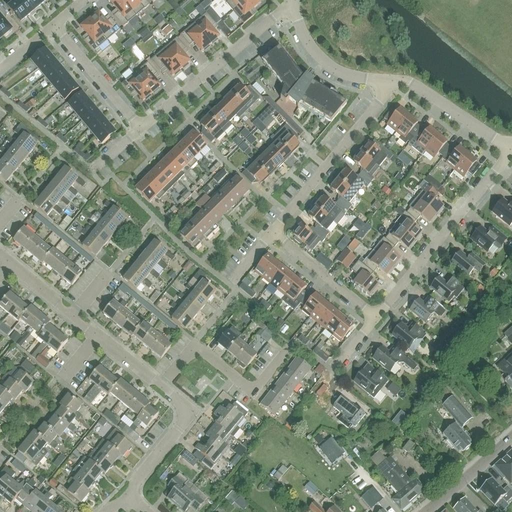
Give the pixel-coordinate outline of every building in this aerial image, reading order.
[(34,10),(25,0),(17,0),(15,2),(27,16),(34,10)] [(41,5),(37,0),(25,0),(34,10),(41,5)] [(123,27),(136,16),(122,0),(112,0),(113,2),(111,3),(118,12),(114,16),(123,27)] [(122,0),(136,16),(149,5),(145,0),(122,0)] [(187,9),(193,3),(190,0),(187,0),(183,5),(187,9)] [(201,0),(197,4),(202,10),(207,6),(202,0),(201,0)] [(222,0),(233,12),(247,0),(222,0)] [(247,0),(233,12),(244,25),(255,15),(251,11),(260,3),(258,1),(260,0),(259,0),(247,0)] [(27,16),(15,2),(8,8),(20,22),(27,16)] [(0,34),(2,37),(11,30),(2,19),(6,15),(0,7),(0,34)] [(161,10),(155,16),(161,22),(167,16),(161,10)] [(90,21),(107,41),(120,30),(111,19),(106,23),(99,14),(97,15),(95,14),(91,18),(92,19),(90,21)] [(193,25),(210,45),(212,43),(213,44),(218,40),(217,39),(219,37),(211,28),(216,25),(206,14),(193,25)] [(168,31),(176,27),(172,20),(164,24),(168,31)] [(94,52),(107,41),(90,21),(88,22),(87,21),(82,25),(83,26),(81,28),(89,37),(84,41),(94,52)] [(137,28),(142,32),(147,24),(142,21),(137,28)] [(208,46),(210,45),(193,25),(180,36),(189,47),(194,43),(202,52),(204,50),(205,51),(209,47),(208,46)] [(164,49),(181,69),(182,68),(184,69),(188,65),(187,64),(189,62),(182,53),(186,49),(177,38),(164,49)] [(304,80),(279,48),(263,61),(284,88),(280,99),(286,103),(289,99),(298,107),(297,108),(298,108),(300,104),(331,123),(347,104),(312,83),(309,88),(303,83),(302,83),(307,78),(306,77),(304,80)] [(179,71),(181,69),(164,49),(151,60),(160,71),(165,67),(172,76),(174,75),(175,76),(180,72),(179,71)] [(52,58),(45,50),(31,61),(38,69),(52,58)] [(38,69),(45,77),(58,66),(52,58),(38,69)] [(135,74),(151,94),(153,93),(154,94),(159,90),(158,88),(160,87),(152,78),(157,74),(148,63),(135,74)] [(65,74),(58,66),(45,77),(51,85),(65,74)] [(51,85),(58,93),(72,81),(65,74),(51,85)] [(150,95),(151,94),(135,74),(121,85),(131,96),(135,92),(143,101),(145,99),(146,101),(151,97),(150,95)] [(268,74),(260,79),(265,86),(273,81),(268,74)] [(78,90),(72,81),(58,93),(65,101),(78,90)] [(271,87),(276,93),(282,88),(277,81),(271,87)] [(240,87),(232,95),(244,107),(245,107),(247,110),(259,98),(248,87),(244,91),(240,87)] [(34,93),(27,100),(33,107),(41,101),(34,93)] [(82,93),(68,105),(75,113),(89,102),(82,93)] [(244,107),(232,95),(224,102),(237,115),(236,115),(239,118),(247,110),(245,107),(244,107)] [(263,98),(272,108),(300,136),(304,133),(269,98),(263,98)] [(95,109),(89,102),(75,113),(82,121),(95,109)] [(237,115),(224,102),(217,110),(229,123),(236,115),(237,115)] [(95,109),(82,121),(88,129),(102,117),(95,109)] [(409,116),(401,110),(401,111),(400,110),(397,113),(392,109),(384,119),(389,123),(387,125),(396,132),(409,116)] [(217,110),(209,118),(221,130),(224,133),(232,126),(229,123),(217,110)] [(53,122),(57,115),(51,111),(46,118),(53,122)] [(408,145),(421,129),(417,125),(417,124),(416,123),(417,122),(409,116),(396,132),(402,137),(400,140),(403,142),(406,145),(407,144),(408,145)] [(108,125),(102,117),(88,129),(95,137),(108,125)] [(209,118),(201,125),(205,130),(201,134),(211,144),(215,140),(216,141),(224,133),(221,130),(209,118)] [(253,125),(257,129),(261,125),(257,120),(253,125)] [(21,123),(13,132),(21,138),(16,144),(15,145),(28,155),(36,146),(34,145),(39,139),(21,123)] [(108,125),(95,137),(102,145),(115,133),(108,125)] [(266,129),(261,125),(257,129),(261,133),(266,129)] [(286,134),(278,142),(291,154),(299,146),(295,142),(299,138),(289,128),(285,132),(286,134)] [(425,151),(439,135),(431,129),(430,130),(429,129),(426,133),(421,129),(408,145),(422,156),(425,151)] [(245,139),(249,135),(245,130),(241,134),(245,139)] [(187,139),(200,153),(206,147),(193,133),(187,139)] [(443,157),(451,148),(446,144),(446,143),(445,142),(446,141),(439,135),(425,151),(434,158),(438,154),(443,157)] [(251,137),(247,141),(251,145),(256,141),(251,137)] [(15,145),(16,144),(10,138),(6,142),(13,147),(8,153),(8,154),(21,165),(28,155),(15,145)] [(237,146),(242,142),(237,138),(233,142),(237,146)] [(200,153),(187,139),(180,146),(194,159),(200,153)] [(271,143),(268,146),(271,149),(272,150),(283,162),(291,154),(278,142),(274,146),(271,143)] [(244,144),(239,148),(244,153),(248,148),(244,144)] [(362,152),(361,153),(379,168),(386,159),(389,161),(393,156),(382,147),(379,152),(369,144),(367,146),(365,146),(363,147),(362,150),(362,152)] [(194,159),(180,146),(174,152),(187,166),(190,169),(197,163),(194,159)] [(8,154),(8,153),(2,148),(0,150),(0,152),(5,157),(1,162),(0,163),(13,174),(21,165),(8,154)] [(455,171),(468,154),(460,148),(460,149),(459,148),(456,152),(451,148),(443,157),(442,159),(446,163),(455,171)] [(282,163),(283,162),(271,149),(263,157),(276,169),(279,166),(280,167),(283,164),(282,163)] [(187,166),(174,152),(168,158),(181,172),(187,166)] [(371,176),(379,168),(361,153),(360,154),(358,155),(356,156),(355,158),(355,160),(354,162),(363,170),(360,175),(370,184),(374,179),(371,176)] [(468,154),(455,171),(464,178),(468,173),(472,177),(480,167),(476,163),(476,162),(475,162),(476,161),(468,154)] [(268,177),(276,169),(263,157),(256,164),(255,164),(268,177)] [(181,172),(168,158),(161,165),(178,182),(185,175),(181,172)] [(0,163),(1,162),(0,161),(0,178),(6,183),(13,174),(0,163)] [(255,164),(256,164),(253,161),(245,170),(246,171),(241,175),(251,185),(256,181),(260,185),(268,177),(255,164)] [(172,188),(178,182),(161,165),(155,171),(172,188)] [(70,189),(70,188),(75,183),(82,189),(85,185),(78,179),(77,180),(64,169),(57,179),(70,189)] [(165,194),(172,188),(155,171),(149,177),(165,194)] [(367,188),(370,184),(360,175),(357,179),(347,171),(345,173),(344,171),(339,177),(340,178),(339,180),(356,195),(364,186),(367,188)] [(159,201),(165,194),(149,177),(142,184),(156,197),(159,201)] [(57,179),(49,188),(62,199),(63,197),(70,203),(77,194),(70,188),(70,189),(57,179)] [(222,213),(224,216),(230,210),(233,212),(245,200),(243,197),(249,191),(236,179),(212,203),(205,196),(196,206),(202,212),(179,235),(195,251),(201,244),(198,241),(203,237),(206,240),(219,228),(216,225),(221,219),(219,216),(222,213)] [(349,204),(356,195),(339,180),(338,181),(336,181),(334,183),(333,185),(333,187),(331,190),(340,198),(337,202),(348,211),(352,206),(349,204)] [(389,191),(393,187),(387,181),(383,185),(389,191)] [(149,203),(156,197),(142,184),(136,190),(149,203)] [(423,192),(416,200),(437,217),(443,210),(441,209),(443,207),(434,200),(438,195),(429,188),(428,187),(426,186),(424,189),(423,190),(422,191),(423,192)] [(70,203),(63,197),(62,199),(49,188),(42,197),(55,207),(56,207),(60,202),(67,207),(70,203)] [(63,213),(56,207),(55,207),(42,197),(34,206),(36,208),(47,217),(52,211),(59,216),(63,213)] [(321,199),(316,205),(317,206),(316,208),(334,222),(337,225),(348,211),(337,202),(334,207),(324,199),(322,200),(321,199)] [(410,208),(406,213),(416,221),(420,217),(429,224),(430,222),(432,223),(437,217),(416,200),(409,207),(410,208)] [(492,213),(509,227),(511,223),(511,203),(510,206),(503,200),(498,206),(495,206),(493,210),(493,212),(492,213)] [(105,218),(119,229),(126,220),(113,209),(113,208),(106,202),(103,206),(110,212),(106,217),(105,218)] [(326,231),(334,222),(316,208),(315,209),(313,208),(309,213),(310,215),(309,217),(319,225),(315,229),(314,230),(325,239),(325,238),(329,234),(326,231)] [(60,222),(65,226),(73,214),(68,210),(60,222)] [(105,218),(106,217),(99,212),(95,216),(103,222),(98,227),(98,228),(111,238),(119,229),(105,218)] [(401,217),(394,225),(395,226),(416,243),(421,236),(420,235),(422,233),(412,226),(416,221),(406,213),(405,212),(401,217)] [(34,218),(43,225),(46,222),(37,214),(34,218)] [(359,215),(355,223),(362,226),(359,231),(370,238),(377,225),(359,215)] [(98,228),(98,227),(91,221),(88,225),(95,231),(90,236),(90,237),(103,248),(111,238),(98,228)] [(56,230),(46,222),(43,225),(53,233),(56,230)] [(326,239),(325,238),(325,239),(314,230),(315,229),(312,227),(308,232),(301,226),(300,228),(298,227),(293,232),(295,234),(293,236),(296,238),(294,240),(300,244),(302,243),(312,251),(319,242),(322,244),(326,239)] [(389,234),(385,239),(395,247),(399,243),(408,250),(409,248),(411,249),(416,243),(395,226),(388,234),(389,234)] [(471,240),(487,253),(493,245),(499,250),(507,240),(492,228),(488,233),(481,228),(471,240)] [(23,250),(34,237),(24,229),(14,242),(23,250)] [(65,237),(56,230),(53,233),(62,241),(65,237)] [(90,237),(90,236),(83,231),(80,234),(88,240),(83,246),(96,257),(103,248),(90,237)] [(358,233),(350,242),(363,253),(371,243),(358,233)] [(33,257),(43,245),(34,237),(23,250),(33,257)] [(74,245),(65,237),(62,241),(71,249),(74,245)] [(395,247),(385,239),(384,238),(379,243),(381,244),(378,248),(375,252),(378,255),(395,269),(400,262),(399,261),(400,259),(391,252),(395,247)] [(159,263),(160,262),(164,256),(171,262),(175,258),(167,252),(166,253),(154,243),(146,252),(159,263)] [(43,245),(33,257),(42,265),(44,264),(54,251),(51,249),(50,250),(43,245)] [(84,253),(74,245),(71,249),(81,256),(84,253)] [(53,271),(63,259),(54,251),(44,264),(53,271)] [(345,251),(337,261),(347,269),(355,259),(345,251)] [(378,255),(375,252),(373,251),(367,259),(366,259),(362,264),(374,273),(377,269),(386,276),(388,274),(389,275),(395,269),(378,255)] [(146,252),(139,262),(151,272),(152,271),(158,276),(163,271),(164,271),(167,267),(160,262),(159,263),(146,252)] [(460,252),(451,264),(467,277),(474,269),(479,273),(485,265),(472,255),(468,259),(460,252)] [(93,260),(84,253),(81,256),(90,264),(93,260)] [(263,278),(275,263),(274,262),(275,261),(269,256),(268,257),(263,262),(262,261),(259,266),(255,272),(263,278)] [(62,279),(73,266),(63,259),(53,271),(62,279)] [(378,286),(369,279),(374,273),(362,264),(358,261),(351,270),(359,277),(354,284),(358,287),(357,288),(361,292),(362,290),(370,296),(371,295),(372,296),(378,289),(377,288),(378,286)] [(158,276),(152,271),(151,272),(139,262),(131,271),(144,281),(144,280),(149,275),(156,281),(159,277),(158,276)] [(270,284),(283,269),(275,263),(263,278),(270,284)] [(495,273),(500,267),(495,263),(490,269),(495,273)] [(73,266),(62,279),(71,287),(82,274),(73,266)] [(278,290),(290,275),(283,269),(270,284),(278,290)] [(215,293),(202,282),(203,281),(208,276),(200,270),(196,276),(193,280),(189,285),(196,291),(195,292),(208,302),(215,293)] [(152,286),(144,280),(144,281),(131,271),(123,280),(136,291),(141,284),(148,290),(152,286)] [(286,297),(298,282),(290,275),(278,290),(286,297)] [(433,285),(431,289),(449,303),(454,296),(456,298),(464,289),(459,284),(449,277),(448,279),(448,282),(445,282),(439,278),(439,279),(437,277),(432,284),(433,285)] [(482,280),(476,285),(480,290),(486,285),(482,280)] [(286,297),(282,301),(294,311),(300,304),(308,295),(303,291),(306,288),(304,287),(305,286),(299,281),(298,282),(286,297)] [(239,289),(248,296),(252,291),(243,284),(239,289)] [(195,292),(196,291),(189,285),(185,289),(192,295),(188,300),(187,301),(200,312),(208,302),(195,292)] [(482,305),(491,294),(486,289),(476,300),(482,305)] [(129,290),(127,294),(133,299),(135,296),(136,295),(130,290),(129,290)] [(154,304),(161,294),(157,290),(149,301),(154,304)] [(187,301),(188,300),(181,294),(178,298),(185,304),(180,309),(180,310),(193,321),(200,312),(187,301)] [(0,308),(9,315),(19,303),(9,295),(0,306),(0,308)] [(310,317),(323,302),(322,302),(323,301),(317,296),(316,297),(315,296),(313,298),(308,295),(300,304),(305,308),(303,311),(310,317)] [(145,303),(135,296),(132,299),(142,307),(145,303)] [(419,300),(410,311),(425,323),(428,321),(429,320),(432,317),(432,315),(434,313),(440,318),(445,312),(433,302),(427,298),(423,303),(419,300)] [(114,303),(104,316),(113,323),(123,311),(123,310),(127,305),(123,302),(119,307),(114,303)] [(318,323),(330,308),(323,302),(310,317),(318,323)] [(18,323),(20,321),(29,311),(19,303),(9,315),(18,323)] [(154,311),(145,303),(142,307),(151,314),(154,311)] [(180,310),(180,309),(173,304),(170,308),(177,314),(172,320),(185,330),(193,321),(180,310)] [(29,311),(20,321),(29,329),(40,316),(31,308),(29,311)] [(326,329),(338,314),(330,308),(318,323),(326,329)] [(122,331),(132,318),(123,311),(113,323),(122,331)] [(163,318),(154,311),(151,314),(161,322),(163,318)] [(333,336),(346,321),(338,314),(326,329),(333,336)] [(29,329),(27,332),(31,335),(33,332),(39,337),(50,324),(40,316),(29,329)] [(132,318),(122,331),(131,338),(132,337),(143,324),(146,320),(141,317),(137,322),(132,318)] [(173,326),(163,318),(161,322),(170,330),(173,326)] [(1,324),(0,325),(0,331),(0,332),(9,322),(5,319),(1,324)] [(264,327),(255,319),(252,322),(262,330),(264,327)] [(346,321),(333,336),(341,342),(345,337),(346,337),(350,333),(349,332),(353,327),(352,326),(353,325),(347,320),(346,321)] [(142,344),(152,332),(143,324),(132,337),(142,344)] [(399,329),(398,328),(392,336),(408,350),(416,341),(422,340),(426,336),(412,324),(408,329),(403,325),(399,329)] [(43,343),(31,357),(36,360),(40,355),(45,350),(48,347),(58,334),(48,326),(39,337),(38,339),(43,343)] [(173,326),(170,330),(179,337),(182,334),(173,326)] [(265,332),(262,335),(261,337),(268,343),(272,338),(271,338),(274,334),(264,327),(262,330),(265,332)] [(233,328),(229,333),(218,346),(228,353),(238,340),(242,335),(233,328)] [(10,339),(13,342),(17,345),(22,338),(22,337),(16,332),(10,339)] [(151,352),(164,337),(159,334),(158,336),(152,332),(142,344),(151,352)] [(68,342),(58,334),(48,347),(45,350),(48,352),(50,349),(57,355),(68,342)] [(238,340),(228,353),(237,361),(247,348),(242,343),(245,339),(241,336),(238,340)] [(326,356),(329,352),(322,345),(327,340),(323,336),(315,345),(326,356)] [(164,337),(151,352),(161,360),(171,347),(166,343),(168,340),(164,337)] [(25,341),(22,338),(17,345),(20,347),(25,341)] [(247,348),(237,361),(240,363),(239,364),(239,366),(243,369),(244,369),(246,367),(246,368),(257,355),(251,351),(255,347),(251,344),(247,348)] [(389,353),(384,348),(380,352),(379,351),(373,359),(389,373),(397,364),(403,364),(414,372),(418,368),(393,347),(389,353)] [(329,359),(320,351),(316,356),(325,363),(329,359)] [(511,353),(504,361),(507,364),(499,370),(508,380),(505,382),(511,390),(511,353)] [(43,358),(40,355),(36,360),(46,369),(50,364),(43,358)] [(288,370),(302,381),(311,369),(297,358),(288,370)] [(35,370),(25,361),(20,367),(30,375),(35,370)] [(7,375),(5,377),(12,383),(23,392),(25,393),(33,384),(27,379),(30,375),(20,367),(15,369),(11,373),(7,375)] [(95,386),(84,399),(88,403),(109,376),(99,368),(89,381),(95,386)] [(293,393),(302,381),(288,370),(279,382),(293,393)] [(360,374),(354,382),(374,399),(380,391),(377,388),(378,387),(384,387),(388,382),(374,371),(370,376),(365,371),(361,375),(360,374)] [(109,376),(88,403),(91,405),(102,391),(108,397),(110,395),(119,384),(109,376)] [(23,392),(12,383),(5,377),(2,381),(7,385),(2,391),(13,400),(15,402),(23,392)] [(387,384),(398,390),(401,385),(391,378),(387,384)] [(119,384),(110,395),(120,403),(131,389),(121,381),(119,384)] [(284,404),(293,393),(279,382),(269,393),(284,404)] [(472,419),(454,398),(443,386),(432,395),(442,407),(443,407),(462,428),(472,419)] [(0,389),(0,404),(5,409),(13,400),(2,391),(0,389)] [(131,389),(120,403),(129,411),(140,397),(131,389)] [(275,416),(284,404),(269,393),(260,405),(275,416)] [(342,396),(333,407),(340,413),(342,411),(345,414),(339,422),(349,430),(352,426),(353,427),(355,428),(365,416),(352,406),(342,396)] [(68,397),(60,407),(62,408),(75,419),(78,422),(81,417),(76,413),(84,404),(78,400),(76,403),(68,397)] [(140,397),(129,411),(139,419),(148,407),(150,405),(140,397)] [(237,428),(248,415),(234,403),(230,408),(227,406),(223,410),(220,408),(217,412),(237,428)] [(139,419),(134,425),(137,427),(141,423),(147,429),(158,415),(157,414),(158,413),(158,411),(155,409),(153,409),(152,410),(148,407),(139,419)] [(71,425),(75,419),(62,408),(54,418),(68,429),(72,433),(76,429),(71,425)] [(200,416),(207,421),(212,414),(205,410),(200,416)] [(217,412),(214,416),(219,420),(215,425),(230,437),(231,436),(233,437),(239,430),(237,428),(217,412)] [(63,434),(68,429),(54,418),(46,428),(57,436),(65,442),(68,438),(63,434)] [(119,427),(122,431),(127,434),(130,430),(126,426),(122,423),(119,427)] [(223,446),(224,445),(230,437),(215,425),(209,433),(223,446)] [(461,451),(463,453),(470,446),(469,444),(472,442),(457,425),(450,431),(449,429),(443,435),(448,440),(446,442),(452,449),(454,448),(459,453),(461,451)] [(57,436),(46,428),(44,426),(36,436),(47,445),(54,451),(58,447),(52,442),(57,436)] [(115,429),(104,443),(121,456),(123,458),(131,448),(122,441),(125,437),(115,429)] [(140,437),(130,430),(127,434),(136,442),(140,437)] [(229,449),(224,445),(223,446),(209,433),(205,437),(211,442),(207,446),(221,458),(229,449)] [(47,445),(36,436),(33,434),(26,443),(44,458),(47,454),(42,450),(47,445)] [(408,446),(415,440),(411,436),(404,442),(408,446)] [(113,466),(121,456),(104,443),(102,441),(95,451),(99,454),(113,466)] [(19,454),(15,458),(22,464),(26,460),(36,468),(44,458),(26,443),(18,453),(19,454)] [(221,458),(207,446),(204,451),(198,446),(195,450),(200,454),(200,455),(205,459),(202,463),(211,471),(221,458)] [(511,450),(492,468),(502,480),(504,478),(510,484),(511,483),(511,450)] [(113,466),(99,454),(95,451),(91,455),(87,460),(91,464),(103,473),(105,475),(113,466)] [(380,452),(378,453),(370,459),(378,469),(377,469),(399,495),(391,501),(400,511),(401,511),(425,491),(416,480),(413,483),(391,457),(388,460),(387,458),(386,459),(380,452)] [(103,473),(91,464),(87,460),(84,458),(81,462),(86,466),(81,472),(95,483),(103,473)] [(0,496),(3,499),(15,484),(10,481),(15,476),(6,468),(0,475),(0,478),(5,482),(0,488),(0,496)] [(95,483),(81,472),(76,468),(73,472),(78,476),(73,481),(87,493),(95,483)] [(50,479),(56,484),(60,478),(54,474),(50,479)] [(176,507),(189,492),(193,487),(189,482),(180,474),(170,485),(176,490),(168,499),(176,507)] [(45,481),(40,476),(37,480),(42,485),(45,481)] [(15,484),(3,499),(11,505),(15,500),(27,486),(31,482),(28,480),(25,484),(19,479),(15,484)] [(60,485),(56,490),(76,506),(78,503),(81,505),(90,494),(87,493),(73,481),(71,479),(68,483),(72,487),(68,492),(60,485)] [(491,480),(480,491),(495,507),(502,500),(506,505),(511,499),(511,492),(507,487),(502,492),(491,480)] [(27,486),(15,500),(24,508),(36,493),(33,490),(36,486),(31,481),(31,482),(27,486)] [(193,487),(189,492),(176,507),(182,511),(186,511),(192,505),(198,510),(208,499),(198,491),(193,487)] [(383,500),(374,488),(362,499),(371,510),(383,500)] [(29,511),(34,511),(49,494),(45,491),(40,497),(36,493),(24,508),(29,511)] [(48,511),(53,507),(49,503),(53,498),(49,494),(34,511),(48,511)] [(480,511),(478,511),(477,511),(465,500),(454,510),(455,511),(480,511)] [(324,511),(315,503),(309,509),(312,511),(324,511)]
